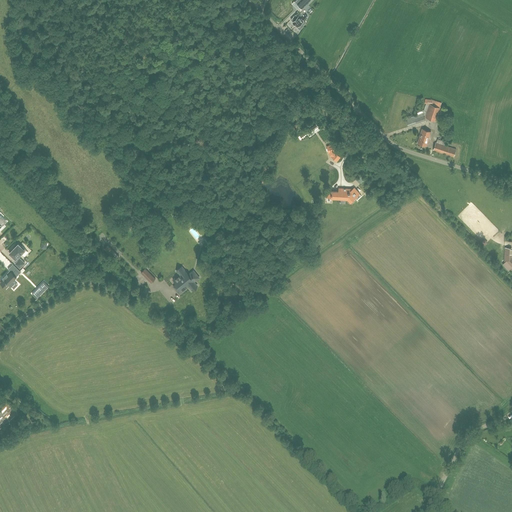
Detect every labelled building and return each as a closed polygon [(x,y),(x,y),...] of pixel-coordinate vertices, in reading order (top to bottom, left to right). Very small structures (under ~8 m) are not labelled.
[(296,0),(295,2),(302,9),(310,0),(296,0)] [(295,25),(296,25),(297,26),(297,27),(300,30),(304,26),(303,25),(306,23),(304,20),(307,17),(305,15),(301,19),(298,16),(298,17),(296,14),(291,19),(293,22),(293,23),(294,25),(295,25)] [(432,100),(425,99),(425,103),(429,104),(426,114),(425,117),(435,121),(440,107),(439,107),(441,103),(432,100)] [(408,126),(426,120),(423,113),(406,119),(408,126)] [(318,127),(316,124),(299,136),(301,139),(318,127)] [(427,146),(431,132),(422,129),(418,143),(427,146)] [(454,157),(456,149),(436,142),(434,150),(454,157)] [(327,146),(329,153),(330,155),(332,156),(331,157),(337,161),(336,161),(340,157),(334,152),(332,145),(327,147),(327,146)] [(326,197),(347,199),(350,202),(351,201),(352,202),(355,199),(354,198),(359,194),(356,190),(354,188),(353,189),(342,189),(339,189),(339,192),(327,191),(326,197)] [(13,250),(12,250),(9,253),(16,259),(18,261),(15,263),(20,268),(25,263),(20,258),(20,259),(18,257),(21,253),(22,254),(23,253),(25,251),(26,250),(22,246),(21,247),(18,244),(15,247),(15,248),(13,249),(12,250),(13,250)] [(115,261),(119,257),(108,245),(104,249),(115,261)] [(3,279),(0,282),(6,288),(9,285),(11,286),(15,282),(14,280),(17,277),(16,277),(16,276),(20,273),(16,269),(12,273),(11,271),(3,279)] [(141,272),(151,283),(155,279),(145,269),(141,272)] [(180,275),(176,278),(175,278),(173,280),(175,283),(176,282),(178,286),(176,288),(179,293),(189,285),(190,287),(195,284),(193,282),(195,280),(190,274),(188,275),(183,269),(178,273),(180,275)] [(16,281),(3,294),(13,304),(21,296),(17,292),(22,287),(16,281)] [(49,286),(48,286),(47,287),(43,283),(33,294),(37,297),(36,298),(37,298),(49,286)]
